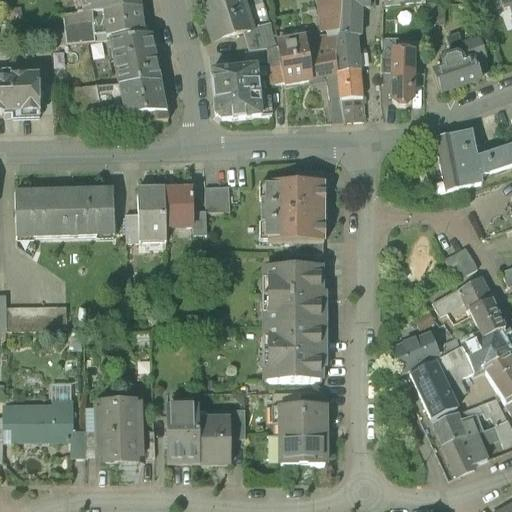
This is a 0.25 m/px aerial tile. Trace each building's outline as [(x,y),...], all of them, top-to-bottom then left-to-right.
[(85,1),(88,13),(92,13),(105,11),(141,8),(138,0),(80,0),(81,2),(85,1)] [(217,0),(203,5),(214,40),(243,31),(252,28),(251,26),(242,0),(217,0)] [(444,2),(426,0),(425,0),(425,21),(443,21),(444,2)] [(359,35),(360,5),(342,7),(339,29),(339,33),(356,35),(359,35)] [(339,29),(342,7),(318,8),(316,8),(316,9),(320,29),(339,29)] [(141,8),(105,11),(106,28),(102,29),(102,35),(107,35),(107,36),(143,33),(141,8)] [(94,42),(92,13),(88,13),(64,16),(66,44),(94,42)] [(243,31),(248,50),(266,48),(274,47),(268,21),(251,26),(252,28),(243,31)] [(434,71),(441,91),(479,79),(477,74),(490,70),(479,38),(461,44),(457,31),(447,34),(453,51),(440,55),(445,68),(434,71)] [(322,45),(322,48),(336,50),(339,33),(319,34),(320,39),(322,45)] [(339,33),(336,50),(336,53),(338,72),(360,70),(356,35),(339,33)] [(144,36),(110,39),(119,86),(160,83),(151,38),(144,36)] [(381,36),(380,73),(393,73),(393,50),(401,50),(402,37),(381,36)] [(304,39),(278,43),(280,55),(285,83),(325,75),(338,73),(338,72),(336,53),(321,56),(307,58),(304,41),(304,39)] [(322,48),(322,45),(320,39),(304,41),(307,58),(321,56),(322,48)] [(277,55),(274,47),(266,48),(268,57),(277,55)] [(393,73),(393,99),(397,106),(407,106),(412,100),(412,50),(401,50),(393,50),(393,73)] [(280,55),(277,55),(268,57),(266,57),(271,86),(285,83),(280,55)] [(215,114),(224,121),(272,115),(270,97),(259,99),(255,67),(210,72),(215,114)] [(338,72),(338,73),(340,99),(349,98),(362,97),(360,70),(338,72)] [(340,99),(338,73),(325,75),(330,101),(340,99)] [(10,79),(0,79),(0,115),(40,114),(40,75),(10,75),(10,79)] [(160,83),(119,86),(108,87),(110,98),(121,97),(125,116),(146,116),(146,126),(167,121),(160,83)] [(101,118),(113,118),(110,98),(108,87),(95,88),(100,117),(101,118)] [(100,117),(95,88),(75,89),(80,115),(95,112),(96,118),(100,117)] [(349,98),(352,122),(364,121),(362,97),(349,98)] [(344,122),(352,122),(349,98),(340,99),(344,122)] [(470,129),(435,137),(444,181),(438,182),(440,190),(481,181),(479,175),(511,164),(511,159),(507,145),(476,155),(470,129)] [(297,169),(297,180),(322,181),(322,169),(297,169)] [(324,181),(322,181),(297,180),(269,180),(269,199),(261,199),(261,223),(268,223),(268,242),(297,242),(321,242),(323,242),(324,181)] [(205,186),(206,211),(206,212),(230,211),(229,185),(205,186)] [(192,187),(164,189),(165,225),(194,223),(194,211),(192,187)] [(165,225),(164,189),(139,190),(140,236),(165,236),(165,225)] [(112,190),(15,193),(16,239),(114,236),(112,190)] [(206,211),(194,211),(194,223),(194,235),(206,235),(206,212),(206,211)] [(321,254),(321,242),(297,242),(297,254),(321,254)] [(478,266),(471,252),(465,245),(455,250),(467,272),(478,266)] [(444,255),(456,277),(467,272),(455,250),(444,255)] [(511,263),(503,267),(508,282),(511,279),(511,263)] [(324,300),(322,300),(322,267),(266,267),(266,295),(264,295),(265,325),(325,325),(324,300)] [(465,296),(470,305),(492,294),(482,274),(458,285),(433,300),(439,309),(442,307),(458,299),(465,296)] [(506,324),(492,294),(470,305),(484,334),(506,324)] [(458,299),(442,307),(444,311),(460,303),(458,299)] [(67,308),(5,309),(6,334),(67,333),(67,308)] [(484,334),(483,335),(493,359),(508,349),(502,337),(510,333),(506,324),(484,334)] [(322,368),(325,365),(325,325),(265,325),(265,380),(322,380),(322,368)] [(390,345),(399,373),(441,352),(431,330),(390,345)] [(463,344),(475,368),(485,364),(493,359),(483,335),(463,344)] [(447,344),(442,346),(445,353),(448,351),(456,348),(452,339),(446,342),(447,344)] [(493,359),(485,364),(490,373),(507,401),(511,398),(511,354),(508,349),(493,359)] [(442,370),(455,364),(448,351),(445,353),(436,358),(442,370)] [(432,415),(457,404),(453,394),(448,380),(447,381),(442,370),(436,358),(411,369),(432,415)] [(461,375),(455,364),(442,370),(447,381),(448,380),(453,394),(467,387),(464,378),(468,377),(467,372),(461,375)] [(485,364),(475,368),(481,377),(490,373),(485,364)] [(272,393),(273,404),(281,405),(301,405),(301,393),(272,393)] [(494,416),(496,421),(509,416),(498,394),(459,410),(462,416),(476,411),(484,408),(488,418),(494,416)] [(97,432),(97,460),(99,462),(103,463),(106,465),(112,465),(116,464),(120,462),(123,460),(143,460),(142,432),(140,432),(140,403),(115,403),(115,408),(97,408),(97,432)] [(13,427),(13,443),(73,442),(73,404),(52,405),(52,410),(13,411),(13,419),(7,419),(7,427),(13,427)] [(301,405),(281,405),(281,434),(325,435),(325,405),(301,405)] [(171,464),(199,464),(199,422),(199,409),(171,409),(171,464)] [(228,411),(228,422),(229,422),(230,438),(245,438),(244,410),(228,411)] [(434,421),(444,442),(476,429),(482,426),(476,411),(462,416),(459,410),(434,421)] [(511,422),(509,416),(496,421),(500,433),(505,444),(511,439),(511,422)] [(500,433),(496,421),(482,426),(476,429),(482,441),(500,433)] [(229,422),(228,422),(199,422),(199,464),(202,464),(202,467),(214,467),(213,464),(230,464),(230,438),(229,422)] [(473,465),(471,461),(488,455),(482,441),(476,429),(444,442),(458,472),(473,465)] [(153,431),(142,432),(143,460),(154,459),(153,431)] [(85,460),(97,460),(97,432),(85,432),(85,460)] [(325,435),(281,434),(281,464),(284,464),(315,464),(325,464),(325,435)] [(315,477),(315,464),(284,464),(284,477),(315,477)] [(511,511),(511,501),(492,511),(511,511)]
